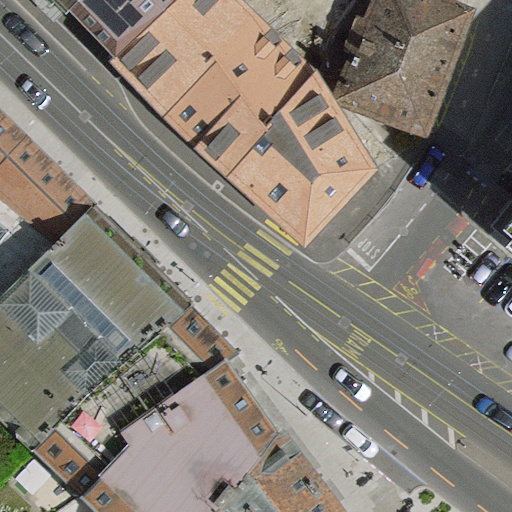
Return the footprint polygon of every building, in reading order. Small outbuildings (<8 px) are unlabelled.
[(59,0),(70,11),(80,0),(59,0)] [(254,18),(236,0),(182,0),(118,60),(167,111),(220,55),(254,18)] [(263,0),(304,39),(341,0),(263,0)] [(440,0),(379,0),(361,49),(347,85),(341,100),(427,132),(471,12),(440,0)] [(316,77),(254,18),(220,55),(254,88),(200,144),(306,240),(372,168),(316,77)] [(347,85),(361,49),(336,39),(323,69),(327,77),(347,85)] [(254,88),(220,55),(167,111),(200,144),(254,88)] [(0,160),(21,137),(0,115),(0,160)] [(21,137),(0,160),(0,224),(9,233),(0,242),(0,307),(96,210),(21,137)] [(191,304),(96,210),(0,307),(0,409),(39,448),(101,380),(191,304)] [(222,336),(191,304),(101,380),(39,448),(86,496),(95,505),(102,511),(136,511),(161,482),(136,457),(119,439),(222,336)] [(231,345),(222,336),(119,439),(136,457),(161,482),(136,511),(217,511),(280,434),(230,362),(241,355),(231,345)] [(339,511),(280,434),(217,511),(339,511)]
